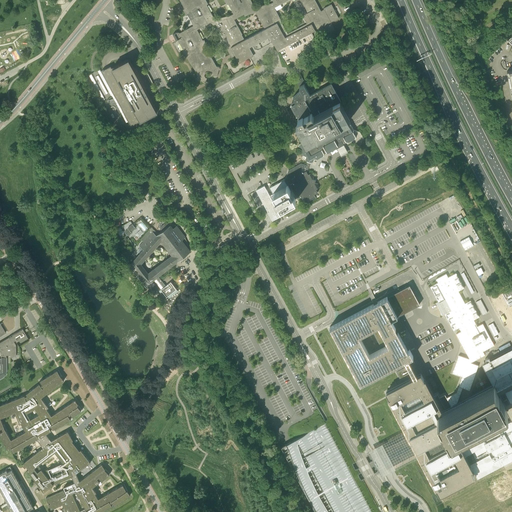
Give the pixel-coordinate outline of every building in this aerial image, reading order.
[(272,0),(273,2),(271,3),(255,7),(250,0),(224,0),(227,4),(228,3),(233,13),(230,15),(223,17),(215,19),(207,5),(208,4),(206,0),(179,0),(185,9),(183,10),(186,16),(187,15),(193,26),(180,33),(177,32),(175,34),(176,36),(184,50),(182,51),(186,58),(187,57),(198,76),(197,79),(206,82),(207,78),(205,77),(204,75),(206,71),(208,70),(212,71),(213,73),(213,75),(217,76),(219,70),(215,64),(206,47),(207,46),(204,40),(203,40),(197,29),(203,26),(204,27),(207,26),(216,24),(225,43),(224,43),(231,55),(232,57),(235,55),(239,62),(249,58),(251,57),(254,56),(252,52),(250,48),(269,37),(273,44),(274,44),(277,51),(316,30),(315,28),(318,27),(319,28),(331,22),(339,18),(331,4),(324,8),(324,9),(321,11),(315,0),(272,0)] [(131,126),(157,112),(129,58),(112,67),(111,65),(101,71),(131,126)] [(353,132),(354,130),(349,121),(350,120),(339,102),(341,101),(332,84),(310,95),(307,90),(304,85),(306,84),(303,81),(298,84),(300,87),(301,90),(293,97),(295,101),(291,103),(292,105),(290,105),(292,109),(296,117),(297,116),(299,118),(298,118),(300,123),(297,124),(306,141),(304,143),(303,142),(299,144),(298,146),(304,156),(306,157),(305,159),(307,162),(308,162),(307,165),(299,165),(288,170),(286,179),(285,180),(284,179),(270,187),(273,194),(270,196),(264,186),(256,190),(265,205),(272,220),(280,216),(277,209),(280,207),(281,207),(295,200),(288,186),(290,185),(298,199),(302,197),(303,200),(307,198),(309,202),(316,198),(314,194),(318,192),(316,189),(320,187),(318,184),(318,183),(315,182),(316,180),(313,179),(314,176),(312,172),(308,174),(307,173),(310,163),(311,163),(314,161),(315,160),(316,160),(324,156),(324,154),(346,142),(348,143),(355,139),(355,137),(353,132)] [(141,220),(138,222),(145,231),(147,228),(141,220)] [(159,230),(160,232),(157,235),(153,231),(140,246),(144,249),(132,262),(129,264),(146,286),(148,283),(149,282),(149,283),(156,277),(164,287),(161,289),(167,296),(176,289),(171,282),(166,285),(158,276),(190,251),(182,240),(185,237),(176,226),(173,229),(170,225),(169,226),(167,223),(159,230)] [(128,236),(132,233),(131,232),(136,228),(133,224),(128,228),(125,231),(128,236)] [(460,241),(465,250),(473,246),(468,237),(460,241)] [(471,293),(474,292),(464,272),(461,274),(471,293)] [(451,406),(456,403),(462,388),(469,390),(479,366),(471,362),(485,355),(483,352),(494,346),(483,324),(477,327),(473,320),(479,317),(470,301),(465,304),(458,291),(464,289),(455,273),(447,277),(446,275),(436,280),(437,282),(430,286),(438,301),(436,302),(442,315),(445,314),(448,320),(453,331),(459,328),(461,331),(457,333),(470,359),(469,359),(459,355),(452,373),(462,377),(458,386),(456,392),(452,394),(447,397),(451,406)] [(376,303),(330,327),(360,384),(405,361),(407,366),(396,372),(401,380),(412,374),(414,378),(420,374),(411,357),(413,356),(409,349),(408,350),(398,332),(404,328),(401,322),(398,316),(412,308),(420,304),(410,284),(402,288),(376,303)] [(481,299),(476,302),(483,315),(488,312),(481,299)] [(0,335),(6,332),(0,322),(0,379),(4,377),(3,376),(6,375),(6,372),(7,372),(7,357),(6,357),(6,355),(8,355),(10,355),(10,357),(11,357),(11,356),(16,356),(16,345),(14,341),(15,340),(16,342),(26,336),(22,329),(12,335),(9,337),(0,341),(0,346),(0,347),(0,355),(1,355),(1,358),(0,358),(0,335)] [(496,340),(501,338),(493,323),(488,325),(496,340)] [(414,453),(417,452),(439,494),(474,475),(471,470),(473,469),(477,478),(511,459),(511,350),(511,349),(483,364),(495,385),(452,407),(451,406),(447,397),(445,395),(441,397),(438,392),(433,394),(426,380),(424,380),(420,374),(414,378),(386,392),(388,397),(408,435),(405,436),(382,448),(391,465),(414,453)] [(49,427),(51,426),(53,429),(71,419),(69,415),(71,414),(72,416),(81,410),(78,406),(77,405),(78,404),(75,399),(52,415),(47,408),(49,407),(42,397),(64,380),(61,376),(60,375),(61,375),(58,370),(40,381),(42,384),(41,385),(40,383),(26,394),(27,395),(25,396),(25,395),(0,404),(0,428),(2,427),(3,430),(0,431),(0,434),(8,449),(11,448),(13,452),(37,438),(39,438),(38,436),(40,435),(41,437),(46,433),(52,430),(49,427)] [(326,423),(290,443),(281,448),(314,511),(371,511),(352,475),(326,425),(327,425),(326,423)] [(76,485),(79,484),(78,482),(80,481),(76,473),(91,462),(81,449),(79,450),(72,441),(73,440),(68,431),(51,440),(46,433),(41,437),(40,435),(38,436),(39,438),(37,438),(43,447),(22,463),(25,467),(27,466),(29,468),(27,470),(44,492),(53,484),(72,476),(74,482),(75,482),(76,485)] [(93,511),(100,511),(112,506),(111,503),(112,502),(115,506),(131,495),(127,490),(126,491),(126,489),(123,484),(107,494),(98,498),(95,493),(97,492),(93,487),(100,482),(97,478),(99,477),(102,481),(109,474),(106,470),(105,470),(105,469),(105,468),(102,464),(80,481),(78,482),(79,484),(76,485),(75,482),(74,482),(64,487),(66,492),(65,492),(64,490),(46,498),(48,503),(50,502),(50,504),(48,504),(51,510),(62,505),(64,508),(62,508),(64,511),(63,511),(90,511),(91,511),(93,510),(93,511)] [(39,511),(37,511),(30,511),(29,510),(33,507),(12,469),(8,472),(7,470),(0,473),(0,488),(13,511),(39,511)]
